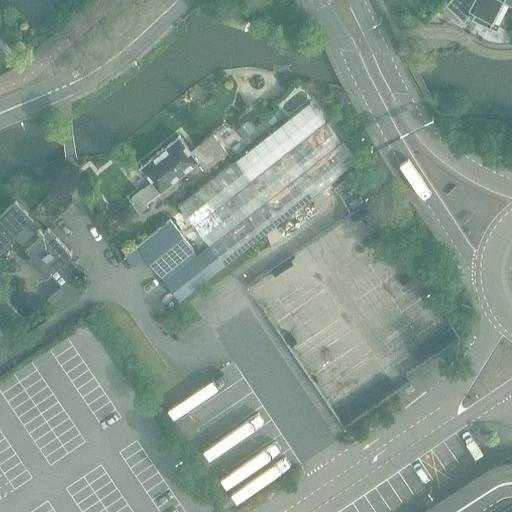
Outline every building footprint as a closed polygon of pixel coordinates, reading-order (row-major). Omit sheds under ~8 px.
[(448,0),(445,4),(464,21),(470,14),(490,25),(502,0),(448,0)] [(123,256),(132,267),(144,257),(179,301),(251,245),(344,170),(356,161),(308,101),(177,206),(208,245),(197,255),(169,219),(123,256)] [(248,120),(237,128),(244,138),(255,130),(248,120)] [(151,181),(129,199),(139,211),(147,205),(145,202),(197,161),(198,161),(205,171),(228,153),(212,133),(191,150),(190,149),(179,135),(140,167),(151,181)] [(94,199),(93,204),(98,211),(103,212),(107,209),(107,204),(103,197),(98,196),(94,199)] [(0,251),(15,238),(49,273),(71,252),(47,227),(42,231),(14,201),(0,214),(0,251)] [(61,285),(48,298),(59,311),(81,296),(82,293),(69,280),(68,279),(61,285)] [(287,342),(346,421),(460,337),(420,282),(391,304),(397,312),(391,317),(397,325),(394,327),(402,338),(391,347),(374,324),(362,333),(364,336),(335,357),(311,324),(287,342)] [(217,451),(254,427),(244,412),(250,408),(244,398),(201,427),(217,451)]
